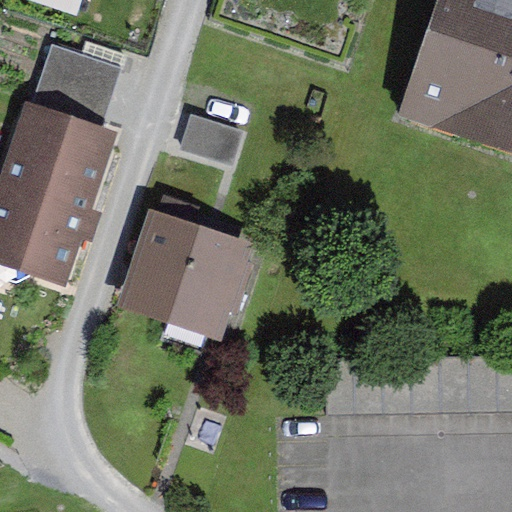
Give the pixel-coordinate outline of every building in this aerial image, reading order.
[(511,139),(511,0),(438,0),(403,103),(511,139)] [(123,130),(24,93),(0,156),(0,255),(67,280),(123,130)] [(232,160),(244,121),(193,106),(182,145),(232,160)] [(256,237),(152,206),(123,301),(227,333),(256,237)] [(511,350),(325,356),(327,409),(511,404),(511,350)]
